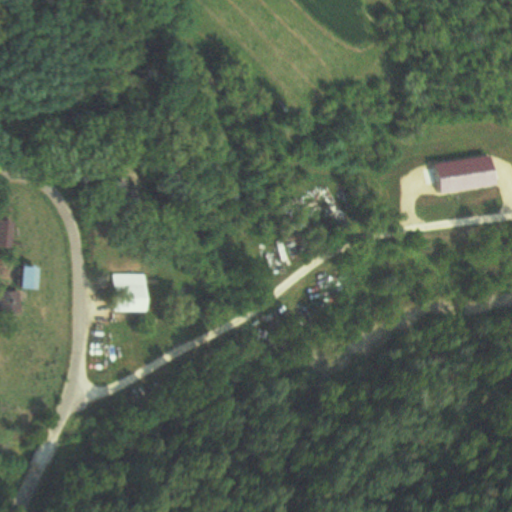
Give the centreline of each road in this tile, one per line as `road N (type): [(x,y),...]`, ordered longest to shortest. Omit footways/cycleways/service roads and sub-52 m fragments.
road 1 (residential): [(77,298),(386,61),(444,0)]
road 2 (residential): [(19,511),(69,393),(76,247),(51,191),(28,173),(0,173)]
